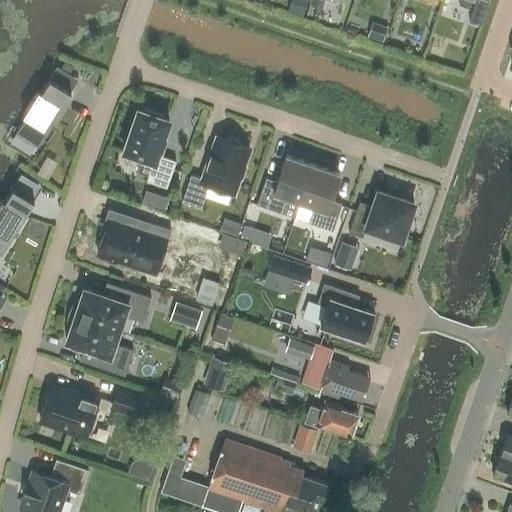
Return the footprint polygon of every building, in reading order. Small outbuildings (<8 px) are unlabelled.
[(298,0),(292,0),(289,10),(304,15),(308,3),(298,0)] [(315,0),(313,6),(322,9),(325,0),(328,0),(335,2),(335,0),(315,0)] [(490,2),(485,0),(476,0),(470,21),(482,26),(490,2)] [(50,78),(41,92),(39,90),(23,115),(26,117),(17,132),(33,142),(37,145),(32,152),(33,153),(71,91),(50,78)] [(164,115),(143,108),(142,111),(138,109),(125,150),(144,156),(139,170),(150,174),(148,179),(168,185),(176,161),(158,154),(160,149),(162,150),(166,137),(164,137),(170,120),(163,118),(164,115)] [(233,193),(250,147),(241,144),(239,139),(231,136),(226,139),(218,136),(203,178),(191,174),(182,200),(201,207),(209,184),(233,193)] [(287,197),(301,202),(314,164),(287,155),(278,181),(267,178),(258,204),(282,212),(287,197)] [(340,173),(314,164),(301,202),(314,207),(309,222),(333,230),(342,203),(331,200),(340,173)] [(13,187),(5,201),(2,200),(0,202),(0,253),(1,255),(35,200),(13,187)] [(166,210),(171,198),(147,190),(142,202),(166,210)] [(414,203),(379,191),(370,214),(357,210),(350,232),(364,237),(367,228),(401,239),(414,203)] [(111,210),(107,221),(97,252),(101,253),(100,256),(117,262),(118,259),(157,272),(171,230),(151,223),(111,210)] [(242,237),(242,224),(224,225),(224,247),(245,247),(245,236),(242,237)] [(206,281),(200,297),(217,304),(223,288),(206,281)] [(324,283),(318,303),(327,306),(321,324),(364,339),(366,335),(370,336),(376,317),(372,316),(373,312),(356,306),(346,303),(349,291),(324,283)] [(69,312),(120,330),(124,316),(143,322),(151,298),(118,287),(114,299),(84,288),(80,300),(76,298),(69,312)] [(203,309),(176,300),(170,320),(197,329),(203,309)] [(120,330),(69,312),(68,313),(66,329),(70,330),(66,342),(96,352),(92,364),(125,375),(133,351),(115,344),(120,330)] [(222,313),(213,338),(225,343),(234,317),(222,313)] [(315,346),(290,337),(286,350),(311,358),(315,346)] [(233,363),(213,357),(204,385),(224,391),(233,363)] [(351,365),(331,359),(320,392),(339,398),(341,393),(363,401),(369,382),(364,380),(366,374),(349,369),(351,365)] [(178,402),(183,385),(165,378),(159,395),(178,402)] [(51,387),(40,421),(86,437),(97,403),(51,387)] [(195,412),(206,415),(214,391),(202,387),(195,412)] [(110,408),(140,418),(147,398),(117,388),(110,408)] [(312,403),(311,405),(306,421),(350,436),(358,413),(341,407),(342,404),(326,399),(323,406),(312,403)] [(312,450),(321,427),(302,420),(293,442),(312,450)] [(511,435),(508,434),(501,453),(511,457),(511,435)] [(225,438),(209,484),(181,475),(187,458),(174,453),(161,491),(221,511),(237,511),(242,500),(276,511),(279,511),(283,502),(311,511),(314,511),(319,500),(320,500),(326,483),(302,475),(304,470),(289,465),(290,462),(281,459),(281,458),(225,438)] [(511,457),(501,453),(493,473),(511,480),(511,457)] [(21,510),(28,511),(57,511),(65,490),(80,496),(88,471),(56,460),(50,477),(34,472),(30,484),(27,483),(23,496),(26,497),(21,510)]
